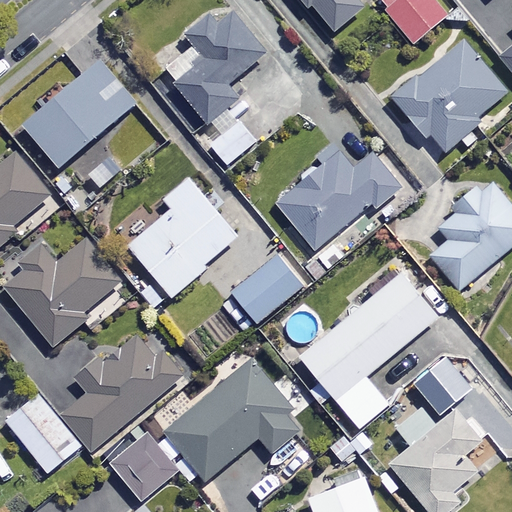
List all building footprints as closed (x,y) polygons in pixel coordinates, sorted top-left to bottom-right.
[(367,12),(356,0),(303,0),(337,39),(367,12)] [(449,20),(432,0),(382,0),(380,2),(416,46),(449,20)] [(208,10),(182,30),(203,55),(171,81),(207,125),(242,96),(230,82),(267,52),(233,11),(218,23),(208,10)] [(470,45),(396,98),(428,142),(433,138),(446,155),(481,130),(475,122),(508,98),(470,45)] [(511,46),(500,57),(511,70),(511,46)] [(139,108),(103,66),(28,131),(63,172),(139,108)] [(293,119),(283,108),(257,130),(267,142),(293,119)] [(258,146),(243,126),(214,148),(229,167),(258,146)] [(404,194),(361,140),(344,155),(336,146),(317,161),(325,171),(281,206),(318,253),(378,205),(382,211),(404,194)] [(65,211),(17,155),(0,169),(0,253),(19,237),(26,245),(65,211)] [(511,249),(511,207),(491,182),(457,211),(461,215),(442,230),(450,240),(432,256),(461,291),(511,249)] [(243,241),(192,183),(168,204),(175,212),(132,250),(176,300),(243,241)] [(133,297),(88,243),(64,263),(48,245),(23,265),(29,273),(8,290),(63,355),(133,297)] [(305,289),(279,257),(234,293),(260,326),(305,289)] [(441,321),(405,277),(303,358),(362,431),(392,407),(369,379),(441,321)] [(158,361),(141,339),(106,367),(103,363),(80,382),(90,394),(61,418),(92,455),(194,373),(174,348),(158,361)] [(262,440),(276,458),(303,436),(290,419),(299,411),(258,360),(165,433),(206,485),(262,440)] [(466,459),(485,443),(437,384),(452,372),(443,361),(414,384),(432,405),(400,431),(416,451),(395,467),(430,511),(453,511),(463,504),(455,494),(479,475),(466,459)] [(84,450),(44,399),(11,424),(51,476),(84,450)] [(141,445),(132,435),(107,456),(117,467),(114,469),(145,506),(181,475),(149,439),(141,445)] [(379,511),(368,483),(311,505),(313,511),(379,511)]
